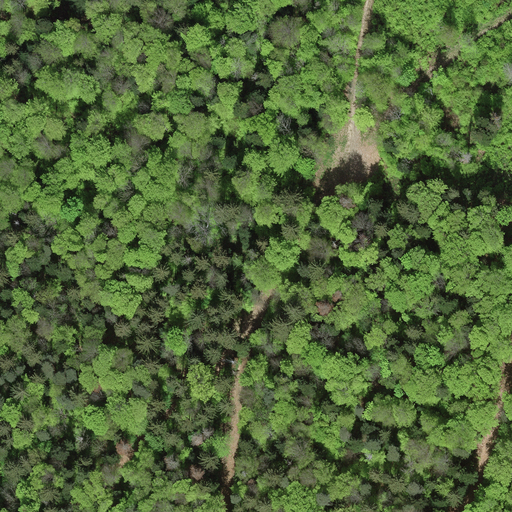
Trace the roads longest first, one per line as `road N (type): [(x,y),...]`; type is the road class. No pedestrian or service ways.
road 1 (track): [(511,13),(453,53),(389,114),(343,178)]
road 2 (track): [(343,178),(369,0)]
road 3 (track): [(466,511),(511,372)]
